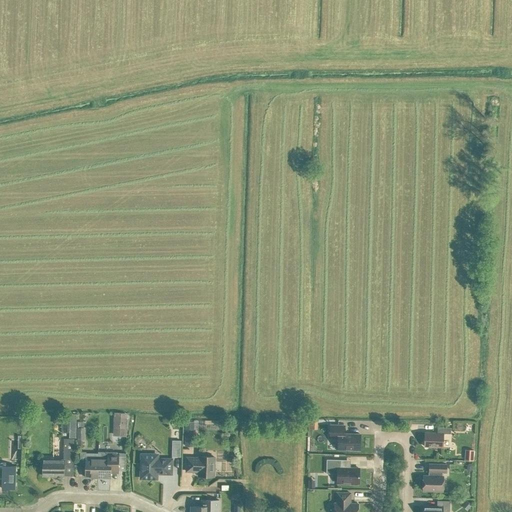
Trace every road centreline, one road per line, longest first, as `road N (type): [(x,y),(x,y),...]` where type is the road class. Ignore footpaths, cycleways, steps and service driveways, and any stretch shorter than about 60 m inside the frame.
road 1 (residential): [(408,511),(409,441),(391,433),(378,443),(378,511)]
road 2 (residential): [(154,511),(129,501),(65,498),(41,511)]
